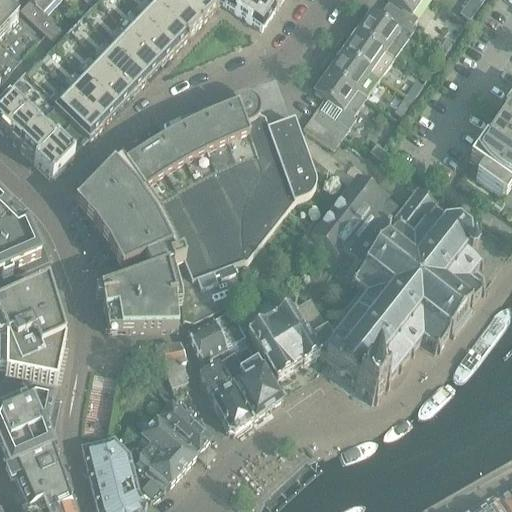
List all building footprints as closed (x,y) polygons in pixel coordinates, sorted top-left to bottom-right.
[(24,80),(7,97),(12,102),(25,114),(27,117),(38,127),(43,132),(58,147),(74,161),(80,154),(81,154),(88,146),(83,142),(82,143),(78,139),(79,138),(70,129),(53,112),(67,97),(82,82),(96,68),(110,53),(125,38),(139,23),(154,8),(161,0),(104,0),(25,82),(24,80)] [(58,0),(22,0),(29,6),(20,15),(20,16),(52,46),(61,36),(42,18),(59,0),(58,0)] [(175,0),(161,0),(154,8),(189,42),(189,41),(201,28),(202,29),(204,27),(203,26),(203,27),(175,0)] [(175,0),(203,27),(203,26),(216,14),(218,12),(216,9),(215,10),(205,0),(175,0)] [(223,0),(219,6),(222,8),(235,17),(250,28),(250,27),(261,35),(274,17),(249,0),(223,0)] [(249,0),(274,17),(285,0),(249,0)] [(411,20),(424,0),(382,0),(389,5),(383,13),(410,32),(416,24),(411,20)] [(475,0),(473,3),(480,8),(485,0),(475,0)] [(469,23),(480,8),(473,3),(463,19),(469,23)] [(154,8),(139,23),(174,57),(187,43),(187,44),(189,41),(189,42),(154,8)] [(0,93),(11,77),(11,76),(12,75),(15,73),(20,67),(30,57),(39,46),(16,25),(0,10),(0,93)] [(413,34),(410,32),(383,13),(377,22),(370,17),(356,38),(384,58),(385,57),(393,63),(397,57),(413,34)] [(139,23),(125,38),(160,71),(174,57),(139,23)] [(125,38),(110,53),(146,86),(159,72),(160,71),(125,38)] [(342,57),(370,77),(379,83),(393,63),(385,57),(384,58),(356,38),(342,57)] [(439,52),(446,57),(454,46),(447,41),(439,52)] [(438,68),(446,57),(439,52),(431,64),(438,68)] [(110,53),(96,68),(131,101),(146,86),(110,53)] [(329,75),(328,77),(357,97),(367,104),(380,84),(379,83),(370,77),(342,57),(329,75)] [(96,68),(82,82),(117,116),(118,115),(131,102),(131,101),(96,68)] [(324,104),(318,114),(348,135),(355,125),(353,123),(367,104),(357,97),(328,77),(314,97),(324,104)] [(82,82),(67,97),(102,131),(104,130),(117,116),(82,82)] [(404,101),(411,106),(423,90),(416,85),(404,101)] [(67,97),(53,112),(70,129),(79,138),(78,139),(82,143),(83,142),(88,146),(102,131),(67,97)] [(402,120),(411,106),(404,101),(395,115),(402,120)] [(484,144),(469,166),(481,174),(475,183),(504,202),(510,194),(511,194),(511,101),(503,116),(506,118),(487,146),(484,144)] [(12,102),(0,114),(0,135),(5,140),(27,117),(25,114),(12,102)] [(269,128),(258,123),(259,119),(260,116),(259,113),(258,110),(256,107),(253,105),(250,103),(247,102),(244,102),(240,103),(232,106),(235,113),(214,122),(214,121),(211,122),(212,123),(191,132),(188,133),(189,133),(169,144),(168,143),(166,144),(166,145),(147,156),(144,157),(145,158),(126,170),(124,171),(124,172),(118,177),(112,171),(75,210),(75,209),(74,210),(93,231),(97,238),(108,253),(121,277),(131,272),(137,285),(100,297),(101,306),(101,308),(102,308),(107,339),(108,338),(108,337),(177,336),(175,312),(180,311),(182,326),(193,329),(238,306),(237,272),(246,269),(314,181),(315,180),(316,178),(317,176),(318,173),(319,171),(319,167),(319,166),(319,165),(319,163),(318,160),(288,125),(282,130),(276,135),(269,128)] [(341,145),(348,135),(318,114),(311,124),(341,145)] [(27,117),(5,140),(20,155),(43,132),(38,127),(27,117)] [(333,156),(341,145),(311,124),(303,135),(333,156)] [(43,132),(20,155),(36,170),(58,147),(43,132)] [(58,147),(36,170),(48,182),(49,182),(53,181),(53,182),(54,182),(74,161),(58,147)] [(387,170),(393,163),(393,162),(383,155),(376,149),(370,156),(387,170)] [(392,227),(397,221),(393,217),(397,213),(356,181),(310,240),(336,260),(341,254),(360,269),(360,270),(361,268),(362,269),(380,245),(379,244),(392,227)] [(318,362),(325,367),(354,390),(353,390),(356,392),(353,395),(356,397),(358,394),(370,404),(368,407),(370,409),(373,406),(376,408),(377,406),(375,404),(385,392),(387,394),(389,391),(386,389),(397,375),(400,376),(401,375),(399,373),(410,359),(412,361),(413,359),(411,357),(422,344),(434,354),(433,356),(434,357),(436,355),(438,356),(439,355),(437,353),(448,339),(452,342),(453,340),(452,340),(471,316),(473,314),(470,312),(480,298),(483,300),(484,298),(482,296),(484,293),(483,292),(483,290),(483,287),(481,284),(479,282),(477,281),(474,280),(471,280),(479,270),(481,272),(482,271),(480,269),(482,267),(480,265),(478,267),(471,262),(473,261),(476,258),(475,254),(473,252),(473,251),(470,251),(468,239),(471,238),(470,235),(467,237),(458,230),(459,227),(456,226),(456,227),(416,197),(397,221),(392,227),(379,244),(380,245),(362,269),(361,268),(360,270),(363,273),(353,287),(350,285),(349,287),(351,288),(349,291),(351,292),(353,290),(360,296),(350,309),(348,308),(347,310),(348,311),(337,324),(336,324),(335,325),(336,326),(327,337),(309,307),(292,317),(290,312),(246,339),(276,387),(318,362)] [(0,511),(71,511),(46,437),(53,404),(55,392),(64,350),(47,292),(39,265),(25,231),(23,232),(8,218),(9,217),(0,208),(0,511)] [(256,295),(247,301),(252,310),(262,304),(256,295)] [(224,338),(237,331),(229,316),(217,323),(224,338)] [(194,353),(219,340),(212,325),(186,338),(194,353)] [(244,346),(242,341),(237,331),(224,338),(232,352),(244,346)] [(219,340),(194,353),(201,368),(227,355),(219,340)] [(175,406),(184,402),(180,393),(186,391),(184,387),(187,386),(181,372),(186,370),(178,351),(153,353),(158,365),(174,402),(175,406)] [(281,407),(278,402),(256,364),(241,373),(233,359),(218,369),(252,427),(281,407)] [(157,365),(148,368),(160,398),(170,395),(157,365)] [(234,440),(252,427),(218,369),(200,380),(199,384),(230,439),(234,440)] [(168,436),(196,461),(209,446),(206,443),(206,442),(207,441),(188,400),(184,402),(175,406),(170,409),(182,421),(168,436)] [(180,479),(196,461),(168,436),(182,421),(170,409),(140,443),(145,448),(143,451),(146,454),(149,451),(180,479)] [(139,499),(128,461),(114,445),(81,454),(95,511),(145,511),(144,509),(139,499)] [(165,496),(180,479),(149,451),(146,454),(138,464),(145,470),(141,475),(144,479),(150,484),(159,492),(163,495),(165,496)] [(150,484),(142,494),(151,501),(159,492),(150,484)] [(511,511),(511,497),(499,507),(502,511),(511,511)]
